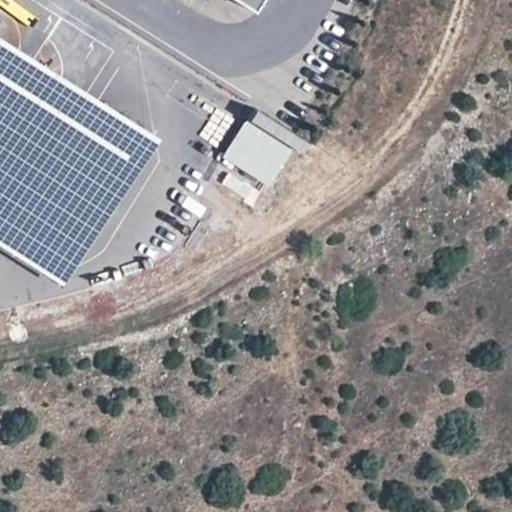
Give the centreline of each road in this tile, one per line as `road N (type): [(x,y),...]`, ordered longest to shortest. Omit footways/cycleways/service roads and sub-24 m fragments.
road 1 (unknown): [(57,0),(146,64),(165,101),(170,144),(146,202),(100,272),(68,296),(0,300)]
road 2 (unknown): [(320,0),(293,36),(238,58),(148,0)]
